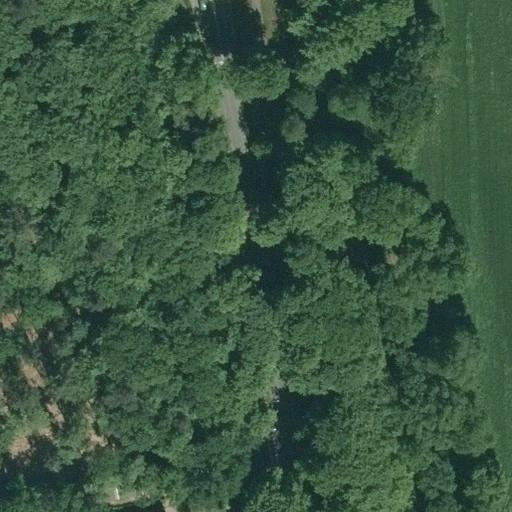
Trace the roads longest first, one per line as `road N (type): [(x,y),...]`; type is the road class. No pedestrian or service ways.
road 1 (secondary): [(294,458),(223,68)]
road 2 (unclassified): [(273,462),(14,511)]
